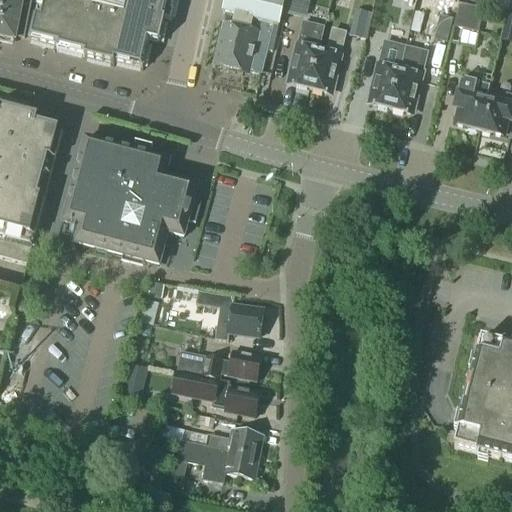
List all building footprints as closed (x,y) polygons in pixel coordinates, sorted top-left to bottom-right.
[(6,0),(0,35),(0,40),(17,44),(17,40),(26,41),(33,4),(31,3),(31,0),(6,0)] [(40,0),(30,44),(58,51),(58,53),(65,55),(77,4),(78,0),(40,0)] [(86,62),(101,66),(108,33),(110,24),(114,8),(115,0),(78,0),(77,4),(65,55),(86,60),(86,62)] [(110,24),(108,33),(152,42),(151,46),(161,48),(166,24),(172,25),(178,0),(115,0),(114,8),(110,24)] [(216,69),(248,76),(250,77),(251,75),(261,77),(267,53),(269,53),(272,41),(275,28),(280,30),(286,4),(289,5),(290,0),(228,0),(224,16),(229,18),(227,29),(226,29),(225,32),(222,31),(216,60),(218,61),(216,69)] [(290,0),(289,5),(286,16),(303,20),(307,0),(290,0)] [(459,7),(455,23),(453,30),(479,36),(484,13),(459,7)] [(366,43),(367,42),(373,17),(355,13),(348,39),(366,43)] [(300,53),(292,87),(312,92),(321,56),(327,33),(318,31),(305,28),(299,51),(300,53)] [(108,33),(101,66),(115,69),(116,66),(144,73),(151,45),(151,46),(152,42),(108,33)] [(321,56),(312,92),(332,97),(341,60),(342,58),(347,38),(334,35),(328,58),(321,56)] [(381,73),(373,107),(393,112),(401,75),(400,75),(406,50),(386,45),(386,48),(380,70),(381,73)] [(401,75),(393,112),(413,117),(421,79),(423,78),(428,58),(428,56),(406,50),(400,75),(401,75)] [(457,127),(480,133),(488,103),(487,103),(490,89),(462,83),(456,111),(461,112),(457,127)] [(501,106),(488,103),(480,133),(503,139),(507,123),(511,124),(511,99),(503,97),(501,106)] [(0,262),(27,269),(58,154),(63,136),(61,135),(55,125),(54,126),(51,121),(0,107),(0,262)] [(85,148),(83,148),(80,159),(82,159),(81,161),(80,161),(80,162),(81,163),(80,164),(77,175),(77,176),(77,177),(76,177),(75,178),(77,179),(76,180),(75,180),(72,191),(73,192),(73,193),(72,193),(71,194),(72,195),(72,196),(71,196),(68,207),(69,208),(69,209),(67,209),(67,210),(68,211),(68,213),(66,212),(63,223),(65,224),(64,225),(63,225),(63,227),(64,227),(65,226),(67,226),(66,227),(78,230),(78,229),(79,230),(79,231),(80,231),(80,233),(79,233),(76,244),(77,244),(77,246),(76,246),(75,247),(77,248),(77,246),(79,247),(79,248),(90,251),(90,250),(92,250),(92,251),(93,252),(93,251),(95,251),(95,252),(106,255),(107,254),(108,255),(108,256),(109,256),(110,255),(111,255),(111,256),(123,259),(123,258),(124,259),(124,260),(126,260),(126,259),(128,260),(126,264),(138,267),(140,260),(141,260),(141,261),(160,266),(167,239),(165,238),(166,236),(167,236),(167,235),(169,236),(169,237),(180,240),(180,239),(182,239),(182,240),(184,241),(184,239),(182,239),(183,237),(184,237),(186,226),(186,224),(187,225),(188,223),(186,223),(187,221),(188,221),(191,210),(190,210),(190,208),(191,209),(192,207),(191,207),(191,205),(192,205),(195,194),(194,194),(194,192),(196,193),(196,191),(194,191),(194,192),(193,191),(181,188),(180,188),(180,187),(178,186),(178,188),(176,187),(177,186),(165,183),(165,184),(163,184),(164,183),(162,182),(163,180),(164,181),(167,169),(166,169),(166,167),(167,168),(168,166),(166,166),(166,167),(164,167),(165,166),(153,163),(153,164),(151,163),(152,162),(150,162),(150,163),(134,159),(134,157),(132,157),(132,158),(131,158),(131,157),(119,154),(119,155),(118,154),(118,153),(116,153),(116,154),(114,154),(115,153),(103,150),(103,151),(102,150),(102,149),(100,149),(100,150),(98,149),(99,149),(87,146),(86,146),(86,145),(84,144),(84,146),(85,146),(85,148)] [(161,303),(164,290),(151,287),(147,300),(161,303)] [(198,296),(196,309),(221,314),(219,329),(217,343),(217,344),(228,345),(229,337),(260,341),(262,329),(265,327),(265,321),(263,319),(264,315),(232,311),(233,302),(198,296)] [(28,316),(32,303),(21,301),(17,313),(28,316)] [(152,329),(159,307),(146,303),(139,326),(152,329)] [(511,350),(481,343),(454,452),(511,465),(511,350)] [(180,356),(177,375),(218,383),(220,377),(227,378),(227,379),(257,385),(258,382),(261,380),(262,375),(260,373),(260,369),(257,368),(258,361),(232,355),(230,366),(222,365),(222,363),(206,360),(206,361),(180,356)] [(130,366),(126,383),(141,387),(146,370),(130,366)] [(218,383),(177,375),(171,399),(212,407),(212,412),(225,415),(225,416),(255,422),(258,405),(254,404),(256,398),(229,393),(231,386),(218,383)] [(165,429),(162,441),(169,442),(172,431),(165,429)] [(230,443),(185,434),(183,439),(182,444),(206,449),(206,452),(255,462),(259,463),(264,441),(232,434),(230,443)] [(255,483),(259,463),(255,462),(206,452),(206,449),(182,444),(179,462),(207,469),(204,482),(208,483),(223,486),(225,477),(255,483)] [(184,479),(173,476),(170,489),(180,492),(184,479)]
